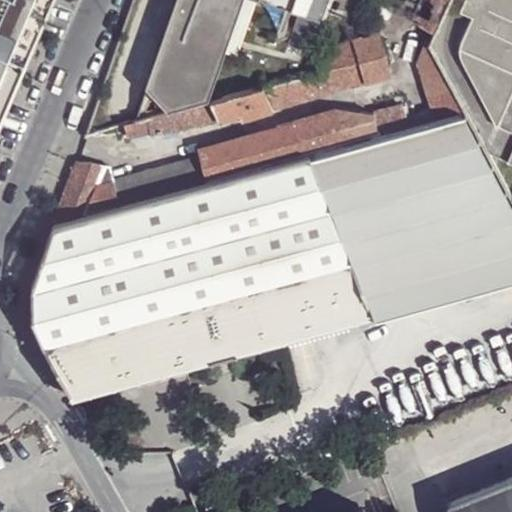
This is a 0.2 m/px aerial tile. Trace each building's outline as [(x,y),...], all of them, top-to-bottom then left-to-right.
[(0,0),(0,107),(46,0),(0,0)] [(175,0),(146,85),(168,110),(209,99),(243,0),(262,0),(324,22),(329,10),(332,0),(175,0)] [(256,0),(243,0),(209,99),(223,94),(256,0)] [(332,0),(329,10),(350,19),(358,0),(332,0)] [(420,0),(405,0),(404,4),(416,9),(420,0)] [(420,0),(416,9),(411,20),(437,32),(440,26),(450,0),(420,0)] [(511,0),(463,0),(459,10),(473,16),(461,42),(459,48),(459,54),(462,60),(495,123),(511,130),(511,148),(507,160),(511,162),(511,0)] [(317,47),(357,36),(355,29),(357,23),(350,19),(329,10),(324,22),(316,39),(317,47)] [(357,36),(366,80),(393,74),(384,30),(357,36)] [(325,66),(331,91),(366,80),(357,36),(317,47),(322,66),(325,66)] [(419,62),(430,98),(457,93),(432,44),(431,45),(427,40),(419,62)] [(265,82),(272,107),(331,91),(325,66),(322,66),(303,71),(279,77),(265,82)] [(168,110),(130,120),(120,124),(114,124),(116,131),(122,129),(122,133),(132,130),(133,133),(150,129),(151,131),(219,117),(239,110),(241,116),(272,107),(265,82),(223,94),(209,99),(168,110)] [(432,107),(437,121),(468,113),(457,93),(430,98),(432,107)] [(437,121),(432,107),(404,115),(407,129),(437,121)] [(203,155),(211,182),(312,155),(407,129),(404,115),(403,108),(375,115),(334,110),(274,127),(276,136),(203,155)] [(407,129),(312,155),(372,314),(511,276),(511,198),(468,113),(437,121),(407,129)] [(372,314),(312,155),(211,182),(53,224),(31,286),(31,316),(43,345),(73,395),(372,314)] [(78,156),(53,224),(211,182),(203,155),(113,179),(110,165),(78,156)] [(511,511),(511,476),(448,502),(452,511),(511,511)]
